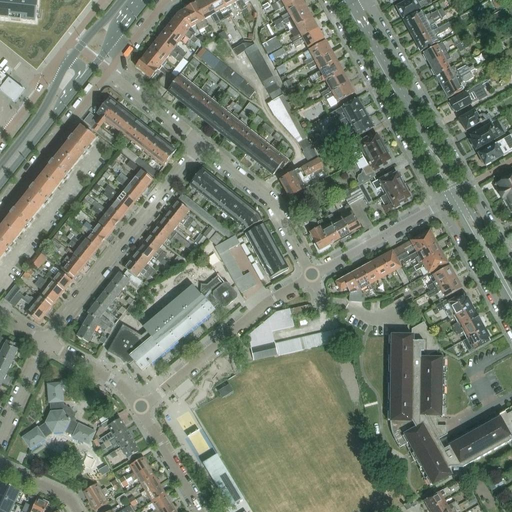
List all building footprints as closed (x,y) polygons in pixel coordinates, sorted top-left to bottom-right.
[(0,0),(0,20),(37,24),(39,0),(0,0)] [(216,25),(220,23),(207,0),(202,0),(201,0),(198,0),(196,2),(196,3),(195,4),(205,21),(205,20),(211,17),(216,25)] [(207,0),(220,23),(224,21),(219,12),(226,8),(221,0),(207,0)] [(240,10),(234,0),(221,0),(226,8),(232,5),(236,12),(240,10)] [(234,0),(240,10),(241,12),(247,9),(241,0),(234,0)] [(272,0),(270,2),(272,6),(276,4),(279,10),(284,7),(296,0),(272,0)] [(281,18),(283,22),(306,9),(304,4),(305,4),(302,0),(296,0),(284,7),(288,14),(281,18)] [(407,16),(424,7),(425,8),(431,4),(428,0),(409,0),(401,5),(396,7),(401,15),(403,14),(404,16),(402,18),(402,19),(407,16)] [(205,21),(195,4),(193,5),(192,4),(185,8),(191,20),(192,19),(196,26),(199,32),(204,29),(207,34),(211,32),(205,20),(205,21)] [(191,20),(185,8),(177,12),(174,16),(176,18),(174,21),(193,37),(195,34),(191,29),(196,26),(192,19),(191,20)] [(292,22),(295,28),(312,19),(311,18),(311,17),(312,16),(310,13),(309,13),(306,9),(283,22),(285,26),(292,22)] [(405,21),(404,21),(408,28),(409,28),(411,31),(439,15),(437,12),(437,11),(430,15),(429,14),(426,16),(424,15),(422,11),(409,18),(405,21)] [(441,19),(439,15),(411,31),(413,34),(411,34),(415,42),(417,41),(433,31),(438,29),(435,23),(442,19),(441,19)] [(290,40),(292,43),(317,29),(315,25),(315,24),(316,23),(314,20),(313,20),(312,20),(312,19),(295,28),(296,28),(290,32),(293,38),(290,40)] [(193,37),(174,21),(171,24),(169,22),(164,29),(180,42),(184,37),(195,45),(198,40),(193,37)] [(433,31),(417,41),(418,44),(417,45),(421,52),(422,51),(422,52),(439,42),(439,43),(439,42),(437,38),(436,37),(448,30),(447,29),(445,25),(438,29),(433,31)] [(161,37),(159,40),(178,56),(181,52),(176,47),(180,42),(164,29),(159,36),(161,37)] [(317,29),(292,43),(295,48),(304,43),(307,49),(323,40),(324,39),(321,32),(319,32),(317,29)] [(229,40),(224,31),(218,35),(221,39),(227,41),(229,40)] [(49,34),(40,46),(50,53),(58,41),(49,34)] [(262,45),(267,54),(280,46),(275,37),(262,45)] [(155,41),(149,48),(152,49),(151,49),(165,61),(169,56),(175,60),(178,56),(159,40),(157,43),(155,41)] [(320,44),(308,51),(303,54),(306,60),(303,62),(306,66),(307,65),(331,52),(328,48),(329,47),(327,42),(325,42),(325,41),(320,44)] [(233,50),(236,57),(244,52),(244,51),(255,45),(245,43),(233,50)] [(441,43),(423,54),(424,55),(423,55),(426,61),(427,60),(429,65),(448,55),(441,43)] [(464,51),(460,43),(456,46),(459,53),(464,51)] [(244,52),(247,56),(258,50),(255,45),(244,51),(244,52)] [(146,55),(143,58),(158,70),(161,72),(164,75),(166,71),(164,69),(164,68),(161,66),(165,61),(151,49),(152,49),(149,48),(145,53),(146,55)] [(196,56),(200,60),(207,51),(203,48),(196,56)] [(274,60),(285,54),(283,49),(271,55),(274,60)] [(258,50),(247,56),(250,62),(261,56),(258,50)] [(207,51),(200,60),(204,63),(211,55),(207,51)] [(333,56),(331,52),(307,65),(309,70),(316,66),(319,72),(336,63),(336,62),(337,61),(334,56),(333,56)] [(211,55),(204,63),(208,66),(215,58),(211,55)] [(448,55),(429,65),(432,70),(431,71),(434,76),(435,75),(435,77),(449,68),(446,62),(450,60),(448,55)] [(178,56),(175,60),(179,64),(180,62),(185,66),(187,63),(182,59),(178,56)] [(261,56),(250,62),(253,67),(264,61),(261,56)] [(143,58),(135,67),(150,79),(151,79),(152,79),(155,75),(156,74),(155,74),(158,70),(143,58)] [(215,58),(208,66),(212,69),(219,61),(215,58)] [(219,61),(212,69),(216,73),(223,64),(219,61)] [(264,61),(253,67),(256,73),(267,67),(264,61)] [(322,77),(325,83),(342,74),(341,72),(342,70),(341,68),(339,67),(336,63),(319,72),(309,78),(312,83),(322,77)] [(223,64),(216,73),(220,76),(227,67),(223,64)] [(281,66),(275,69),(279,76),(285,73),(281,66)] [(473,66),(468,69),(467,67),(453,75),(449,68),(435,77),(436,78),(435,78),(438,83),(439,83),(441,88),(474,69),(473,66)] [(227,67),(220,76),(224,79),(231,71),(227,67)] [(267,67),(256,73),(259,78),(270,72),(267,67)] [(511,73),(511,72),(509,68),(500,73),(503,78),(511,73)] [(474,69),(441,88),(444,93),(443,93),(446,98),(447,98),(448,99),(462,92),(458,85),(463,83),(463,82),(472,77),(472,76),(476,73),(474,69)] [(160,79),(157,83),(157,84),(161,87),(171,75),(166,71),(164,75),(160,79)] [(231,71),(224,79),(228,83),(235,74),(231,71)] [(270,72),(259,78),(262,84),(273,78),(270,72)] [(322,98),(324,97),(348,84),(345,79),(346,78),(344,73),(342,74),(325,83),(329,89),(320,94),(322,98)] [(235,74),(228,83),(232,86),(239,77),(235,74)] [(171,75),(161,87),(166,90),(169,86),(174,79),(175,78),(171,75)] [(199,92),(179,77),(167,91),(187,107),(199,92)] [(239,77),(232,86),(237,89),(243,81),(239,77)] [(273,78),(262,84),(265,89),(276,83),(273,78)] [(293,88),(289,80),(283,83),(289,94),(294,91),(292,88),(293,88)] [(243,81),(237,89),(241,92),(246,85),(247,84),(243,81)] [(455,112),(455,113),(460,111),(472,104),(471,103),(478,99),(479,100),(486,96),(482,89),(488,86),(486,81),(472,89),(454,99),(449,102),(452,107),(451,108),(454,112),(455,112)] [(21,91),(9,82),(0,93),(0,96),(10,104),(16,108),(26,95),(21,91)] [(276,83),(265,89),(269,96),(279,90),(276,83)] [(324,97),(327,101),(330,108),(337,104),(340,109),(350,103),(347,98),(353,94),(353,93),(354,92),(351,87),(350,88),(348,84),(324,97)] [(246,85),(241,92),(245,96),(251,89),(246,85)] [(249,99),(253,94),(255,92),(251,89),(245,96),(249,99)] [(283,96),(279,90),(269,96),(272,102),(283,96)] [(199,92),(187,107),(207,123),(218,108),(199,92)] [(283,96),(272,102),(267,105),(273,116),(299,143),(301,142),(307,139),(293,114),(287,104),(283,96)] [(90,114),(84,122),(92,128),(91,129),(96,132),(99,128),(100,128),(106,121),(105,121),(118,104),(116,103),(113,101),(110,98),(105,105),(102,108),(98,114),(95,118),(90,114)] [(340,109),(328,115),(330,119),(336,116),(339,122),(345,118),(364,108),(358,98),(350,103),(340,109)] [(293,101),(287,104),(293,114),(298,111),(293,101)] [(248,115),(254,107),(249,103),(243,111),(248,115)] [(118,104),(105,121),(106,121),(124,136),(137,120),(135,118),(133,116),(131,115),(130,116),(128,114),(127,114),(125,112),(123,110),(124,109),(122,108),(119,106),(118,104)] [(254,107),(248,115),(252,118),(258,110),(254,107)] [(218,108),(207,123),(226,138),(238,123),(218,108)] [(342,127),(336,130),(339,135),(345,131),(369,118),(364,108),(345,118),(339,122),(342,127)] [(478,117),(474,110),(474,111),(473,110),(468,113),(463,117),(459,119),(465,131),(470,129),(478,124),(481,123),(483,128),(493,122),(489,114),(486,116),(485,115),(484,114),(483,114),(482,115),(478,117)] [(342,140),(344,144),(356,138),(374,128),(369,118),(345,131),(348,137),(342,140)] [(137,120),(124,136),(144,151),(157,135),(155,134),(154,134),(152,132),(150,130),(150,131),(148,130),(147,129),(145,127),(144,127),(142,126),(143,125),(141,123),(139,121),(137,120)] [(492,141),(504,134),(497,121),(483,129),(484,129),(479,132),(479,131),(475,133),(471,136),(473,140),(471,141),(476,150),(480,147),(485,145),(492,141)] [(238,123),(226,138),(238,147),(246,154),(258,139),(238,123)] [(72,136),(69,140),(68,141),(69,141),(61,151),(76,164),(96,139),(80,127),(72,137),(72,136)] [(157,135),(144,151),(145,152),(160,164),(163,167),(175,152),(176,151),(174,149),(171,147),(172,147),(170,146),(169,146),(167,145),(164,143),(164,142),(162,141),(163,140),(161,138),(161,139),(158,137),(157,135)] [(344,144),(342,145),(345,151),(349,148),(353,155),(357,162),(385,146),(380,138),(379,138),(377,135),(373,138),(371,135),(367,137),(359,142),(356,138),(344,144)] [(495,144),(479,153),(481,157),(480,157),(480,158),(485,166),(503,156),(501,152),(500,150),(504,148),(511,143),(511,138),(510,136),(495,144)] [(258,139),(246,154),(254,160),(265,169),(277,154),(258,139)] [(307,139),(301,142),(299,143),(301,148),(309,143),(307,139)] [(302,153),(303,152),(312,148),(309,143),(301,148),(303,152),(302,152),(302,153)] [(316,148),(322,157),(329,153),(324,144),(316,148)] [(385,146),(357,162),(362,171),(366,179),(358,183),(360,185),(376,176),(373,172),(383,166),(387,164),(386,161),(389,159),(389,155),(390,155),(389,154),(388,152),(385,146)] [(305,157),(314,152),(312,148),(303,152),(302,153),(305,157)] [(52,161),(49,165),(49,166),(42,176),(57,188),(76,164),(61,151),(53,161),(52,161)] [(314,152),(305,157),(308,162),(317,157),(314,152)] [(283,168),(288,163),(277,154),(265,169),(272,175),(274,174),(279,167),(282,169),(283,168)] [(284,177),(280,180),(284,187),(285,189),(286,192),(290,198),(293,197),(302,192),(308,189),(328,177),(324,168),(318,159),(301,168),(297,170),(288,175),(284,177)] [(152,179),(148,176),(133,164),(130,162),(126,166),(137,174),(135,178),(147,188),(151,182),(150,182),(152,179)] [(201,169),(189,184),(210,201),(222,186),(201,169)] [(380,189),(385,196),(406,184),(402,177),(400,178),(397,173),(394,176),(392,173),(372,184),(376,191),(380,189)] [(147,188),(135,178),(131,182),(121,174),(118,177),(140,194),(142,192),(143,193),(147,188)] [(33,185),(33,186),(30,190),(22,200),(38,212),(57,188),(42,176),(34,185),(33,185)] [(140,194),(118,177),(115,180),(126,189),(123,193),(135,203),(139,197),(138,197),(140,194)] [(495,186),(503,200),(511,195),(511,177),(501,183),(500,183),(495,186)] [(406,184),(385,196),(381,198),(384,205),(382,206),(386,214),(408,202),(407,199),(410,197),(408,193),(410,192),(406,184)] [(222,186),(210,201),(229,216),(241,201),(222,186)] [(364,197),(358,186),(342,195),(348,206),(364,197)] [(103,195),(106,198),(114,204),(111,208),(123,218),(127,212),(126,212),(128,209),(114,198),(106,192),(103,195)] [(293,197),(290,198),(293,204),(294,205),(305,199),(302,192),(293,197)] [(135,203),(123,193),(119,197),(116,195),(114,198),(128,209),(130,207),(131,208),(135,203)] [(511,195),(503,200),(511,214),(511,212),(511,195)] [(14,209),(13,210),(10,214),(11,214),(3,224),(18,237),(38,212),(22,200),(14,210),(14,209)] [(172,208),(170,210),(190,225),(193,222),(186,216),(186,215),(189,211),(176,201),(171,207),(172,208)] [(241,201),(229,216),(243,227),(245,231),(262,222),(258,215),(241,201)] [(123,218),(111,208),(107,212),(95,202),(92,206),(94,207),(116,224),(118,222),(119,223),(123,218)] [(347,214),(341,218),(350,234),(358,230),(357,229),(359,228),(360,229),(361,228),(359,224),(355,217),(349,206),(344,209),(347,214)] [(99,223),(107,230),(111,233),(115,227),(114,227),(116,224),(94,207),(91,210),(94,213),(102,219),(99,223)] [(77,209),(71,217),(76,220),(82,212),(77,209)] [(168,211),(163,217),(177,228),(180,224),(187,230),(187,229),(190,226),(190,225),(170,210),(169,211),(168,211)] [(306,217),(301,219),(302,221),(304,224),(305,226),(311,222),(315,220),(312,214),(312,213),(306,217)] [(350,234),(341,218),(336,221),(332,214),(327,217),(330,224),(331,223),(340,240),(341,239),(340,238),(342,237),(343,238),(350,234)] [(159,224),(158,226),(177,242),(187,249),(190,246),(190,245),(174,232),(177,228),(163,217),(158,223),(159,224)] [(315,230),(308,234),(313,242),(314,242),(315,245),(314,245),(316,249),(318,248),(319,251),(322,250),(323,251),(330,247),(329,246),(330,245),(321,229),(316,220),(315,220),(311,222),(315,230)] [(86,222),(83,226),(84,226),(88,230),(91,232),(94,229),(86,222)] [(331,223),(321,229),(330,245),(340,240),(331,223)] [(0,259),(18,237),(3,224),(0,227),(0,259)] [(263,224),(246,234),(259,256),(275,247),(263,224)] [(94,229),(91,232),(103,241),(104,239),(105,240),(110,234),(106,231),(97,225),(94,229)] [(150,233),(150,234),(163,245),(164,244),(167,240),(174,246),(177,242),(158,226),(156,227),(155,227),(150,233)] [(202,235),(206,239),(208,240),(209,239),(215,232),(215,231),(209,227),(202,235)] [(85,240),(98,249),(102,244),(101,243),(103,241),(91,232),(88,230),(85,233),(89,236),(85,240)] [(396,255),(399,263),(403,261),(417,253),(436,243),(436,242),(436,241),(435,241),(433,239),(435,238),(431,231),(430,232),(429,231),(427,233),(427,232),(423,234),(423,235),(420,236),(419,236),(415,238),(415,239),(411,242),(399,248),(398,248),(393,251),(396,255)] [(216,246),(223,239),(216,233),(210,240),(216,246)] [(145,242),(143,243),(163,259),(166,256),(159,250),(162,246),(163,245),(150,234),(149,235),(144,241),(145,242)] [(200,234),(194,242),(199,245),(200,246),(206,239),(202,235),(200,234)] [(214,248),(219,256),(228,250),(239,244),(235,236),(230,239),(222,243),(214,248)] [(73,237),(70,241),(71,241),(91,257),(92,254),(93,255),(98,249),(85,240),(82,237),(78,241),(74,238),(73,237)] [(52,240),(47,246),(55,252),(60,246),(52,240)] [(71,241),(69,244),(77,251),(73,255),(86,265),(90,259),(89,259),(91,257),(71,241)] [(141,245),(136,251),(150,262),(153,258),(160,264),(160,263),(163,259),(143,243),(142,245),(141,245)] [(436,243),(417,253),(403,261),(405,265),(410,262),(411,263),(420,258),(422,263),(441,252),(442,252),(439,245),(437,246),(436,243)] [(275,247),(259,256),(271,278),(288,269),(275,247)] [(184,253),(181,258),(185,261),(188,257),(192,253),(188,249),(184,253)] [(219,256),(222,261),(231,256),(228,250),(219,256)] [(131,257),(130,259),(150,276),(151,275),(154,272),(146,266),(150,262),(136,251),(131,257)] [(447,263),(448,262),(444,255),(443,256),(441,252),(422,263),(413,267),(416,272),(422,268),(421,267),(424,266),(428,274),(447,263)] [(39,253),(32,262),(40,268),(47,259),(39,253)] [(406,279),(394,257),(392,253),(387,255),(386,254),(383,256),(382,258),(391,274),(397,271),(402,281),(406,279)] [(67,257),(64,260),(79,271),(81,269),(81,270),(86,265),(73,255),(70,259),(67,257)] [(222,261),(225,266),(234,261),(231,256),(222,261)] [(387,278),(389,281),(393,279),(391,274),(382,258),(377,261),(376,260),(373,262),(372,263),(372,264),(381,280),(387,276),(388,277),(387,278)] [(136,278),(140,274),(147,280),(150,276),(130,259),(129,261),(128,260),(122,267),(126,270),(127,270),(136,278)] [(65,266),(61,270),(70,277),(73,279),(73,280),(78,274),(77,274),(79,271),(64,260),(62,263),(65,266)] [(225,266),(228,271),(237,266),(234,261),(225,266)] [(362,269),(371,286),(377,282),(379,287),(379,286),(381,289),(383,291),(385,289),(381,280),(372,264),(367,266),(366,265),(363,267),(363,269),(362,269)] [(228,271),(231,276),(240,271),(237,266),(228,271)] [(430,292),(455,278),(452,273),(454,272),(451,267),(450,268),(449,267),(432,276),(435,282),(427,287),(430,292)] [(373,290),(371,286),(362,269),(357,271),(356,271),(353,273),(353,274),(351,275),(360,291),(367,288),(369,292),(373,290)] [(71,281),(68,278),(58,270),(55,275),(50,271),(46,275),(51,279),(52,279),(65,289),(67,286),(69,286),(71,283),(70,282),(71,281)] [(124,276),(130,281),(129,282),(137,288),(141,282),(136,278),(127,270),(123,276),(124,276)] [(240,271),(231,276),(234,282),(239,279),(243,277),(240,271)] [(26,272),(25,273),(23,276),(28,280),(31,276),(26,272)] [(122,292),(129,282),(130,281),(124,276),(123,276),(120,273),(111,284),(122,292)] [(250,273),(244,276),(251,288),(256,285),(250,273)] [(216,275),(217,276),(206,285),(210,289),(200,298),(191,288),(142,329),(145,333),(141,336),(123,325),(107,352),(130,365),(134,361),(142,371),(145,369),(145,370),(150,365),(149,365),(214,311),(212,309),(218,304),(221,308),(226,308),(236,299),(237,295),(228,284),(224,283),(217,275),(216,275)] [(347,289),(349,293),(362,294),(360,291),(351,275),(348,276),(347,276),(338,281),(338,282),(336,283),(341,292),(347,289)] [(243,277),(239,279),(246,291),(251,288),(244,276),(243,277)] [(37,281),(58,298),(60,295),(62,294),(64,292),(64,290),(65,289),(52,279),(51,279),(48,284),(40,278),(37,281)] [(458,283),(455,278),(430,292),(426,294),(429,299),(441,292),(444,298),(461,289),(460,287),(462,286),(459,282),(458,283)] [(234,282),(236,285),(241,294),(246,291),(239,279),(234,282)] [(58,298),(37,281),(34,285),(42,292),(38,296),(51,306),(52,305),(54,305),(56,302),(56,301),(58,298)] [(111,284),(104,293),(114,302),(122,292),(111,284)] [(20,290),(15,286),(4,300),(8,303),(15,296),(18,293),(20,290)] [(15,296),(8,303),(14,308),(17,304),(21,299),(23,297),(18,293),(15,296)] [(104,293),(96,303),(106,312),(114,302),(104,293)] [(362,294),(349,293),(349,302),(363,303),(364,294),(362,294)] [(26,296),(24,298),(28,301),(45,314),(47,311),(49,311),(51,308),(51,307),(51,306),(38,296),(35,300),(31,297),(29,298),(26,296)] [(23,297),(21,299),(30,307),(29,309),(25,313),(38,323),(39,322),(40,321),(42,319),(42,317),(45,314),(28,301),(24,298),(23,297)] [(447,302),(446,300),(434,307),(437,313),(449,306),(450,307),(448,307),(450,310),(445,313),(449,319),(455,316),(471,306),(470,305),(471,304),(468,299),(465,300),(463,297),(458,299),(457,297),(447,302)] [(89,315),(108,326),(111,323),(102,316),(106,312),(96,303),(87,314),(89,315)] [(309,311),(308,306),(298,308),(290,310),(292,316),(309,311)] [(471,306),(455,316),(459,323),(451,327),(454,331),(477,317),(475,313),(475,312),(473,308),(472,308),(471,306)] [(118,312),(122,316),(126,311),(121,308),(118,312)] [(284,311),(288,329),(294,328),(290,310),(284,311)] [(288,329),(284,311),(279,312),(283,330),(288,329)] [(273,315),(277,332),(283,330),(279,312),(275,313),(273,315)] [(89,315),(83,326),(94,332),(97,326),(105,331),(107,327),(108,326),(89,315)] [(277,332),(273,315),(269,319),(272,333),(277,332)] [(273,335),(272,333),(269,319),(248,336),(249,341),(273,335)] [(466,331),(470,338),(484,330),(483,329),(484,327),(482,324),(481,324),(478,319),(455,332),(457,336),(466,331)] [(438,440),(446,435),(441,426),(437,426),(437,416),(444,416),(445,359),(421,359),(421,352),(423,352),(426,357),(439,349),(424,322),(411,329),(411,337),(389,336),(388,421),(390,421),(390,422),(390,424),(390,426),(391,429),(391,431),(392,434),(393,436),(394,439),(395,441),(399,448),(406,444),(430,486),(451,474),(448,469),(450,468),(462,468),(511,440),(511,407),(448,443),(450,447),(444,450),(438,440)] [(83,326),(77,337),(88,343),(90,339),(94,332),(83,326)] [(345,328),(339,329),(342,341),(347,340),(345,328)] [(339,329),(333,331),(336,343),(342,341),(339,329)] [(470,338),(463,342),(469,353),(476,349),(488,342),(487,338),(489,337),(486,332),(485,332),(484,330),(470,338)] [(333,331),(327,332),(330,344),(336,343),(333,331)] [(327,332),(321,333),(324,345),(330,344),(327,332)] [(321,333),(316,335),(318,347),(324,345),(321,333)] [(273,335),(249,341),(250,348),(274,343),(273,335)] [(316,335),(310,336),(313,348),(318,347),(316,335)] [(310,336),(304,337),(307,349),(313,348),(310,336)] [(304,337),(298,339),(301,351),(307,349),(304,337)] [(298,339),(292,340),(295,352),(301,351),(298,339)] [(292,340),(287,342),(289,353),(295,352),(292,340)] [(5,346),(0,355),(0,357),(11,363),(12,363),(17,351),(18,351),(18,350),(12,348),(14,345),(7,341),(5,346)] [(287,342),(281,343),(284,355),(289,353),(287,342)] [(253,360),(277,355),(274,343),(250,348),(253,360)] [(275,344),(278,356),(284,355),(281,343),(275,344)] [(0,371),(6,374),(11,363),(0,357),(0,371)] [(30,450),(39,444),(45,440),(44,438),(52,433),(64,432),(65,432),(73,436),(72,437),(73,438),(73,437),(89,445),(88,445),(89,445),(95,432),(79,425),(79,424),(78,426),(73,424),(75,420),(74,418),(75,415),(70,409),(68,409),(66,407),(62,407),(61,402),(63,402),(63,401),(61,384),(62,384),(47,385),(49,403),(50,403),(51,412),(46,423),(46,424),(38,429),(37,428),(23,438),(22,438),(30,450)] [(222,398),(233,392),(231,390),(232,389),(229,385),(218,392),(221,396),(222,398)] [(105,423),(108,421),(106,416),(99,421),(102,425),(105,423)] [(114,423),(111,419),(108,421),(105,423),(107,427),(111,433),(105,436),(108,441),(114,438),(127,430),(120,420),(120,419),(114,423)] [(114,438),(120,448),(133,441),(127,430),(114,438)] [(99,453),(101,452),(111,446),(108,441),(103,444),(97,448),(99,453)] [(133,441),(120,448),(127,459),(135,454),(139,451),(133,441)] [(215,456),(203,464),(203,465),(203,464),(206,469),(206,470),(209,474),(210,475),(213,480),(212,480),(213,481),(213,480),(216,485),(216,486),(219,490),(219,491),(222,496),(223,497),(225,501),(226,502),(229,507),(242,500),(215,456)] [(139,460),(129,466),(133,473),(129,475),(130,478),(131,478),(149,467),(143,458),(139,460)] [(109,471),(106,467),(99,471),(102,476),(109,471)] [(149,467),(131,478),(132,480),(133,482),(137,480),(140,485),(154,476),(149,467)] [(154,476),(140,485),(144,492),(140,494),(142,496),(160,486),(154,476)] [(501,480),(493,484),(496,489),(504,485),(501,480)] [(0,482),(0,496),(15,504),(21,491),(0,482)] [(83,492),(89,502),(107,491),(105,488),(101,491),(97,484),(83,492)] [(160,486),(142,496),(144,499),(147,497),(151,503),(166,495),(160,486)] [(429,498),(424,501),(426,503),(425,504),(429,510),(444,501),(442,497),(449,493),(447,488),(429,498)] [(107,491),(89,502),(95,511),(109,503),(105,496),(108,493),(107,491)] [(128,499),(124,494),(115,500),(118,505),(128,499)] [(155,510),(152,511),(158,511),(171,504),(166,495),(151,503),(155,510)] [(0,496),(0,510),(3,511),(10,511),(15,504),(0,496)] [(473,497),(468,500),(471,505),(476,502),(474,496),(473,497)] [(37,499),(30,511),(44,511),(46,508),(48,504),(43,501),(39,498),(38,499),(37,499)] [(444,501),(429,510),(429,511),(446,511),(457,505),(455,502),(448,506),(444,501)]
